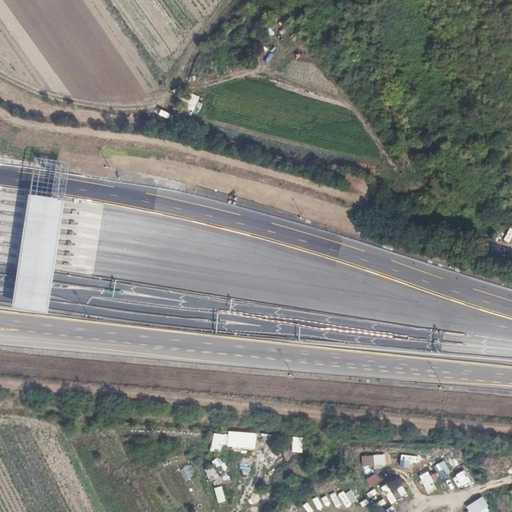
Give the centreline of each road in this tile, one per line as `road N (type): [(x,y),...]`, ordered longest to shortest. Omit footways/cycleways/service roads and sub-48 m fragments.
road 1 (motorway): [(0,286),(511,359)]
road 2 (motorway): [(511,326),(0,260)]
